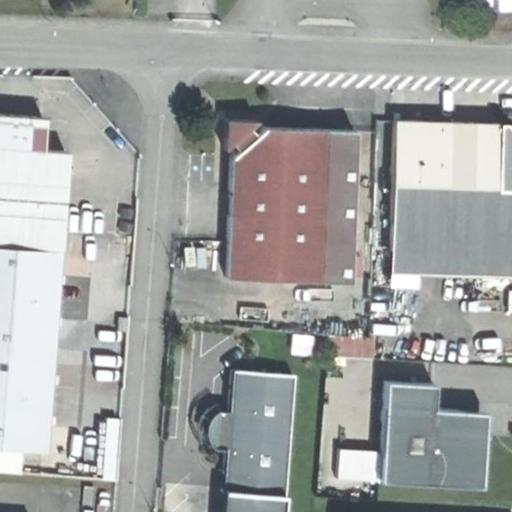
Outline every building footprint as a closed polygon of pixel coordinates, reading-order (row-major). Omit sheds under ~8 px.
[(0,243),(64,248),(72,150),(46,148),(49,116),(13,113),(0,111),(0,243)] [(511,133),(502,123),(391,118),(385,248),(511,252),(511,133)] [(229,191),(227,244),(319,247),(322,128),(232,124),(229,191)] [(64,248),(0,243),(0,445),(25,448),(48,449),(64,248)] [(319,247),(227,244),(226,274),(318,277),(319,247)] [(385,270),(511,274),(511,252),(385,248),(385,270)] [(220,449),(217,489),(278,493),(288,373),(226,368),(224,394),(223,409),(210,408),(209,429),(207,448),(220,449)] [(379,380),(374,480),(475,487),(478,445),(479,437),(480,411),(428,408),(429,383),(379,380)] [(204,444),(207,447),(207,448),(209,429),(210,408),(206,411),(202,416),(200,420),(199,424),(198,427),(199,434),(201,440),(204,444)] [(25,448),(0,445),(0,469),(23,471),(25,448)] [(276,511),(278,493),(217,489),(214,511),(276,511)]
